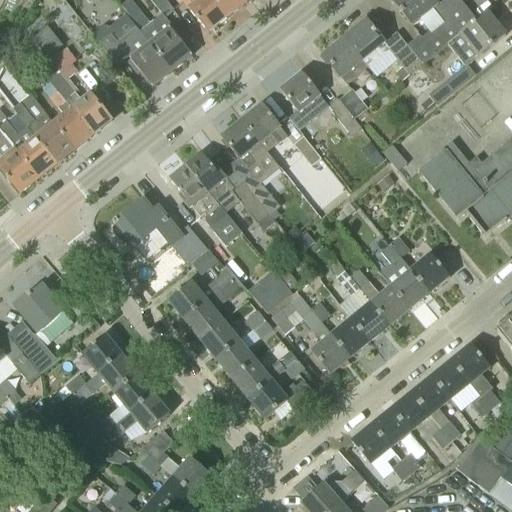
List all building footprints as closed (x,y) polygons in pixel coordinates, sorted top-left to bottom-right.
[(172,29),(165,20),(174,12),(164,0),(148,0),(162,17),(140,34),(137,30),(136,30),(171,74),(192,58),(180,44),(183,42),(172,28),(172,29)] [(179,0),(208,36),(228,19),(213,0),(201,0),(197,4),(193,0),(179,0)] [(249,2),(247,0),(213,0),(228,19),(249,2)] [(478,23),(459,0),(445,0),(438,6),(433,0),(395,0),(392,3),(412,29),(424,18),(433,11),(442,23),(421,40),(419,38),(408,47),(423,66),(447,47),(461,36),(478,23)] [(478,23),(461,36),(479,58),(497,44),(505,38),(487,16),(478,23)] [(391,52),(367,23),(345,40),(363,62),(369,70),(381,60),(391,52)] [(152,90),(171,74),(136,30),(118,45),(112,37),(99,48),(116,68),(128,59),(130,62),(128,64),(137,78),(140,75),(152,90)] [(351,72),(363,62),(345,40),(323,59),(346,87),(357,79),(351,72)] [(80,103),(59,78),(71,69),(70,67),(76,62),(62,46),(61,47),(48,59),(36,69),(50,85),(93,137),(112,122),(90,95),(80,103)] [(408,78),(423,66),(408,47),(393,59),(408,78)] [(476,78),(467,68),(466,67),(464,68),(444,85),(454,96),(476,78)] [(300,117),(305,123),(307,126),(328,110),(351,140),(362,131),(354,122),(339,103),(337,101),(327,108),(321,100),(322,99),(302,75),(280,93),(300,117)] [(42,91),(58,110),(64,116),(53,125),(75,152),(93,137),(50,85),(42,91)] [(454,96),(444,85),(428,98),(437,109),(454,96)] [(339,103),(354,122),(367,111),(352,92),(339,103)] [(57,166),(75,152),(53,125),(31,97),(12,112),(27,130),(57,166)] [(261,148),(273,138),(280,147),(288,140),(262,107),(242,123),(261,148)] [(221,139),(253,178),(254,177),(272,162),(261,148),(242,123),(221,139)] [(7,124),(5,125),(0,129),(0,133),(39,181),(57,166),(27,130),(18,138),(7,124)] [(0,171),(20,196),(39,181),(0,133),(0,171)] [(293,147),(311,170),(321,161),(310,147),(307,143),(303,139),(293,147)] [(469,165),(460,155),(452,145),(418,173),(458,223),(466,216),(485,239),(511,216),(511,141),(482,166),(476,160),(469,165)] [(383,156),(397,174),(407,166),(392,148),(383,156)] [(243,186),(235,192),(217,169),(214,171),(203,157),(186,170),(207,197),(209,195),(226,216),(240,205),(263,235),(275,225),(273,223),(270,218),(243,186)] [(201,220),(205,217),(206,218),(206,225),(213,233),(217,238),(233,225),(226,216),(209,195),(207,197),(186,170),(170,183),(182,197),(179,200),(189,212),(192,210),(201,220)] [(253,178),(243,186),(270,218),(276,213),(280,210),(254,177),(253,178)] [(378,187),(383,193),(395,184),(389,177),(378,187)] [(117,222),(113,225),(134,250),(157,231),(173,248),(179,254),(197,239),(173,211),(164,216),(158,209),(153,213),(144,202),(118,223),(117,222)] [(357,213),(351,206),(333,220),(339,227),(357,213)] [(280,217),(276,213),(270,218),(273,223),(280,217)] [(301,235),(295,228),(287,236),(292,242),(301,235)] [(315,243),(307,233),(295,243),(303,253),(315,243)] [(208,251),(197,239),(179,254),(173,248),(172,249),(187,268),(208,251)] [(390,247),(401,261),(410,254),(399,240),(390,247)] [(390,247),(380,255),(392,269),(401,261),(390,247)] [(218,263),(209,253),(192,267),(200,278),(218,263)] [(430,256),(410,272),(430,296),(449,279),(430,256)] [(224,275),(201,294),(192,283),(168,302),(184,322),(236,281),(225,270),(222,272),(224,275)] [(410,272),(390,288),(410,311),(430,296),(410,272)] [(248,294),(269,316),(292,297),(290,293),(279,280),(273,273),(248,294)] [(369,284),(359,273),(350,280),(360,291),(369,284)] [(279,280),(290,293),(298,287),(288,274),(279,280)] [(370,344),(390,328),(370,304),(360,291),(350,280),(341,287),(360,312),(350,320),(370,344)] [(184,322),(200,342),(224,323),(216,312),(243,289),(236,281),(184,322)] [(390,288),(379,297),(370,304),(390,328),(410,311),(390,288)] [(38,335),(63,314),(42,290),(32,299),(29,296),(26,298),(27,300),(15,309),(38,335)] [(323,326),(311,312),(300,299),(290,306),(321,345),(310,353),(329,377),(351,360),(331,336),(323,326)] [(311,312),(323,326),(331,319),(320,305),(311,312)] [(244,325),(252,334),(265,323),(257,314),(244,325)] [(294,331),(281,314),(271,321),(285,338),(294,331)] [(350,321),(331,336),(351,360),(370,344),(350,320),(350,321)] [(511,324),(511,325),(509,322),(499,331),(501,333),(498,336),(511,353),(511,324)] [(200,342),(217,362),(241,343),(224,323),(200,342)] [(272,333),(265,323),(252,334),(259,343),(272,333)] [(24,324),(7,338),(25,358),(41,376),(57,364),(24,324)] [(81,357),(98,377),(98,378),(122,358),(105,338),(81,357)] [(257,363),(248,352),(241,343),(217,362),(233,383),(257,363)] [(491,412),(502,425),(510,418),(490,393),(492,391),(482,378),(491,371),(471,347),(451,363),(471,387),(479,398),(491,412)] [(284,373),(296,363),(289,355),(266,373),(257,363),(233,383),(249,402),(273,382),(284,373)] [(25,358),(13,367),(29,386),(41,376),(25,358)] [(87,387),(73,398),(80,406),(105,387),(114,398),(138,378),(122,358),(98,378),(87,387)] [(304,372),(296,363),(284,373),(291,382),(304,372)] [(431,379),(451,404),(471,387),(451,363),(431,379)] [(79,378),(65,388),(73,398),(87,387),(79,378)] [(114,398),(122,407),(129,417),(154,397),(138,378),(114,398)] [(411,396),(431,420),(439,413),(451,404),(431,379),(411,396)] [(6,382),(0,386),(0,392),(8,402),(13,408),(21,400),(6,382)] [(293,386),(283,394),(273,382),(249,402),(265,422),(287,404),(292,411),(313,394),(304,383),(295,389),(293,386)] [(411,396),(391,412),(411,436),(431,420),(411,396)] [(146,437),(170,417),(154,397),(129,417),(117,427),(105,437),(112,446),(137,425),(146,437)] [(481,420),(491,412),(479,398),(469,406),(481,420)] [(51,441),(62,434),(43,410),(33,417),(51,441)] [(371,428),(391,452),(411,436),(391,412),(371,428)] [(97,428),(105,437),(117,427),(109,418),(97,428)] [(440,431),(451,445),(460,438),(449,424),(440,431)] [(370,469),(382,459),(391,452),(371,428),(351,445),(370,469)] [(511,458),(511,433),(506,429),(491,448),(510,462),(511,458)] [(451,445),(440,431),(431,439),(442,452),(451,445)] [(164,433),(158,438),(141,452),(148,458),(161,469),(172,479),(196,499),(213,479),(189,459),(180,470),(162,454),(174,445),(164,433)] [(105,439),(92,449),(100,459),(113,449),(105,439)] [(511,511),(511,464),(482,442),(461,469),(456,472),(489,498),(507,511),(511,511)] [(400,464),(411,477),(420,470),(410,457),(400,464)] [(161,469),(148,458),(141,466),(154,478),(161,469)] [(411,477),(400,464),(392,471),(403,484),(411,477)] [(365,483),(356,474),(343,485),(352,495),(365,483)] [(332,511),(340,505),(323,486),(317,491),(307,478),(292,491),(303,503),(300,505),(306,511),(332,511)] [(156,497),(172,511),(184,511),(196,499),(172,479),(156,497)] [(123,487),(115,496),(128,507),(135,498),(123,487)] [(52,511),(57,507),(44,496),(31,511),(52,511)] [(115,511),(133,511),(128,507),(115,496),(107,505),(115,511)] [(172,511),(156,497),(143,511),(172,511)] [(363,511),(362,511),(385,511),(388,510),(378,498),(363,511)]
